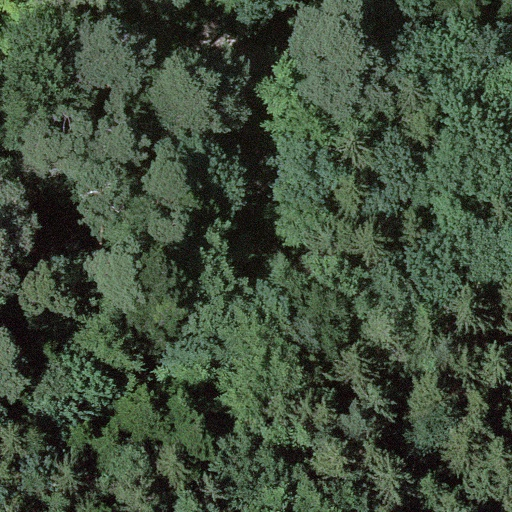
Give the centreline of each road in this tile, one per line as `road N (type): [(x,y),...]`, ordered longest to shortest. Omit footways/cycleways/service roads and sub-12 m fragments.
road 1 (track): [(0,439),(211,384),(246,354),(263,325),(272,250),(255,59),(0,102)]
road 2 (track): [(511,24),(255,59)]
